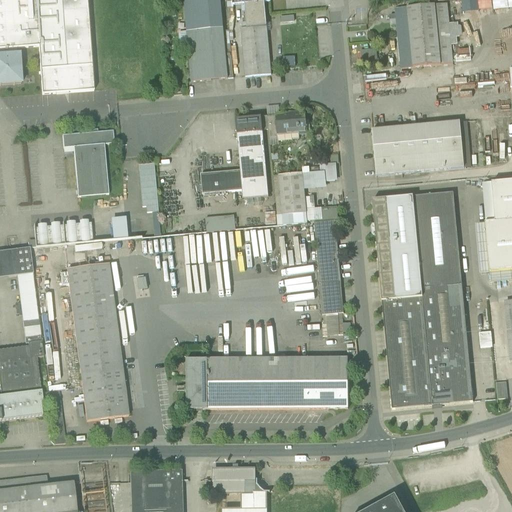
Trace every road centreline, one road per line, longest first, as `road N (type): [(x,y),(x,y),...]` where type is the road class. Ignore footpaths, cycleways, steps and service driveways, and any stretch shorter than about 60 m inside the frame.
road 1 (tertiary): [(0,458),(375,448)]
road 2 (residential): [(375,448),(341,90)]
road 3 (residential): [(341,90),(142,110)]
road 4 (tertiary): [(375,448),(511,418)]
